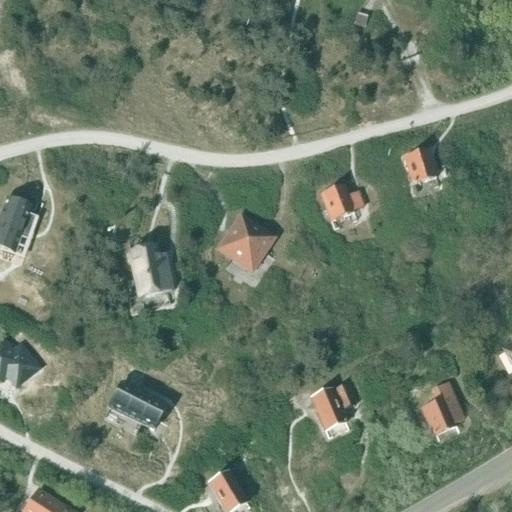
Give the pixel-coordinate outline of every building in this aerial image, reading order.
[(412,188),(435,180),(427,154),(404,161),(412,188)] [(347,199),(343,189),(320,198),(330,224),(353,215),(352,213),(362,209),(357,195),(347,199)] [(4,203),(0,214),(0,254),(12,258),(20,233),(28,236),(33,221),(25,218),(28,210),(4,203)] [(263,255),(272,242),(240,220),(218,252),(231,261),(232,260),(250,271),(261,254),(263,255)] [(153,250),(128,256),(134,284),(138,301),(144,300),(171,294),(163,260),(156,262),(153,250)] [(2,342),(0,343),(0,380),(4,377),(14,390),(39,370),(21,349),(13,356),(2,342)] [(511,345),(501,351),(511,371),(511,345)] [(121,386),(108,409),(109,410),(153,433),(158,422),(165,409),(121,386)] [(331,393),(310,402),(314,411),(324,434),(344,426),(339,413),(341,412),(341,413),(342,413),(353,408),(354,408),(346,387),(333,393),(331,394),(331,393)] [(432,439),(454,430),(453,427),(462,423),(447,387),(431,394),(436,407),(421,413),(432,439)] [(223,511),(234,511),(245,506),(227,476),(208,487),(223,511)] [(65,511),(64,511),(37,493),(24,511),(65,511)]
